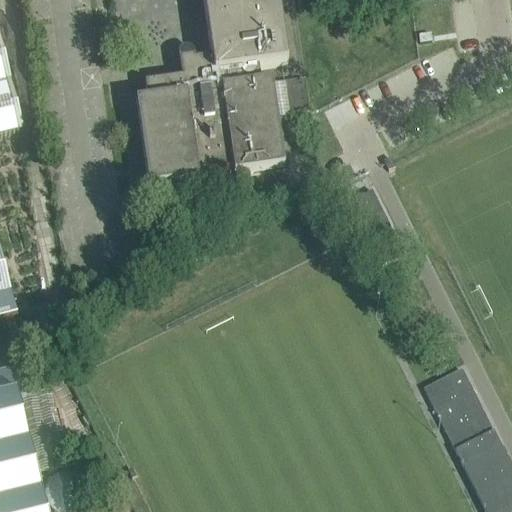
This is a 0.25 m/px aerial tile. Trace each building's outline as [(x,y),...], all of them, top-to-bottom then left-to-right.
[(202,0),(211,60),(194,62),(193,55),(192,54),(191,52),(190,51),(189,51),(188,50),(187,50),(185,50),(184,50),(183,51),(182,51),(180,52),(180,53),(179,54),(179,55),(178,56),(178,58),(178,59),(181,81),(145,86),(147,103),(136,104),(148,191),(199,183),(199,177),(233,172),(234,178),(285,171),(275,105),(263,107),(258,70),(288,66),(278,0),(202,0)] [(430,33),(418,35),(419,44),(431,42),(430,33)] [(0,325),(17,321),(11,295),(0,252),(0,140),(24,134),(0,38),(0,325)] [(305,80),(284,83),(289,118),(310,115),(305,80)] [(395,170),(391,160),(383,164),(388,174),(395,170)] [(383,268),(404,258),(372,193),(350,204),(383,268)] [(236,210),(228,214),(234,225),(242,221),(236,210)] [(511,511),(511,473),(461,373),(423,392),(484,511),(511,511)] [(0,511),(43,511),(9,375),(0,377),(0,511)]
